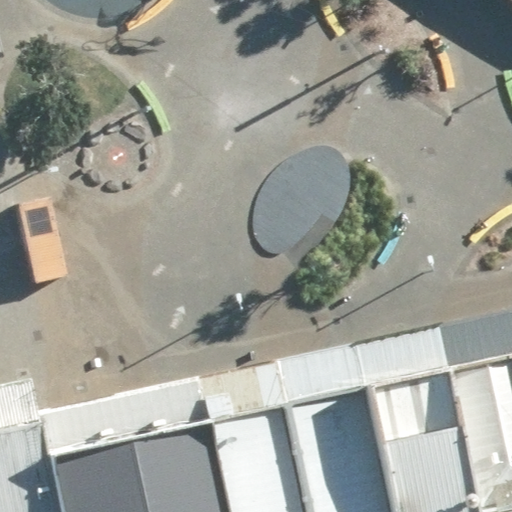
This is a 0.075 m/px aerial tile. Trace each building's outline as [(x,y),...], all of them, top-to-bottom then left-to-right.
[(511,353),(447,367),(474,511),(487,511),(511,507),(511,353)] [(474,511),(447,367),(373,381),(398,511),(474,511)] [(289,398),(310,511),(398,511),(373,381),(289,398)] [(310,511),(289,398),(210,412),(231,511),(310,511)] [(231,511),(210,412),(58,447),(70,511),(231,511)] [(52,416),(0,426),(0,511),(70,511),(58,447),(52,416)]
